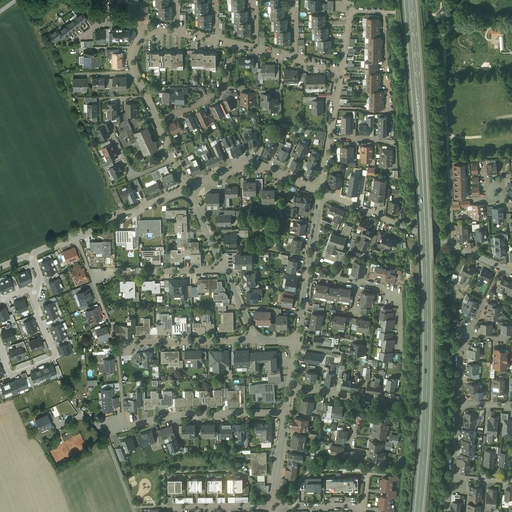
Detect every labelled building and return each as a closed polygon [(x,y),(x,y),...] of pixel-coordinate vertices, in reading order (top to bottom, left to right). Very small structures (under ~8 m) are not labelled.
[(319,0),(313,0),(308,0),(308,6),(311,9),(321,9),(322,9),(322,3),(319,0)] [(87,19),(82,13),(74,19),(79,25),(87,19)] [(74,19),(67,25),(71,32),(79,25),(74,19)] [(59,31),(59,32),(62,36),(63,38),(71,32),(67,25),(59,31)] [(57,29),(49,36),(54,42),(62,36),(59,32),(59,31),(57,29)] [(124,29),(118,29),(118,41),(124,41),(124,39),(129,39),(129,38),(128,31),(128,30),(124,30),(124,29)] [(100,32),(95,32),(96,42),(105,42),(105,38),(105,30),(104,30),(100,30),(100,32)] [(96,53),(84,54),(84,56),(84,64),(84,66),(97,66),(96,53)] [(119,54),(107,54),(107,59),(113,59),(113,67),(122,67),(122,54),(119,54)] [(247,59),(247,58),(239,58),(239,65),(243,65),(244,65),(244,67),(252,67),(253,66),(253,67),(253,62),(253,59),(250,59),(247,59)] [(274,65),(262,65),(262,68),(262,77),(263,77),(274,76),(274,71),(274,65)] [(298,70),(285,71),(285,83),(298,83),(298,81),(298,73),(298,70)] [(121,78),(118,78),(113,78),(113,80),(113,90),(114,90),(114,88),(122,88),(122,90),(127,90),(126,77),(121,77),(121,78)] [(86,78),(73,78),(73,91),(73,90),(81,90),(81,89),(86,89),(86,91),(86,78)] [(104,78),(92,78),(92,88),(101,87),(101,88),(105,88),(104,80),(104,78)] [(170,92),(163,92),(163,97),(162,98),(162,100),(163,101),(163,102),(171,102),(171,99),(176,99),(176,104),(177,104),(178,105),(180,105),(181,104),(182,104),(182,99),(184,97),(184,92),(170,92)] [(269,99),(269,94),(266,94),(261,94),(261,96),(261,106),(269,106),(269,111),(277,111),(277,110),(277,103),(277,99),(269,99)] [(231,97),(223,101),(224,102),(228,110),(234,107),(234,105),(231,97)] [(322,100),(312,100),(312,114),(322,114),(322,100)] [(224,102),(220,104),(224,113),(228,111),(228,110),(224,102)] [(220,103),(217,104),(216,105),(214,106),(213,106),(210,107),(215,118),(218,116),(218,117),(225,114),(220,104),(220,103)] [(91,104),(87,104),(87,116),(97,116),(97,104),(91,104)] [(117,104),(107,104),(107,105),(103,105),(103,110),(108,110),(108,118),(117,118),(117,122),(120,122),(121,122),(123,121),(123,115),(117,115),(117,104)] [(137,104),(126,104),(126,113),(126,116),(128,116),(130,116),(130,115),(136,115),(136,109),(137,109),(137,108),(137,104)] [(204,109),(197,112),(199,118),(201,123),(203,122),(204,125),(210,122),(206,115),(207,115),(204,109)] [(191,115),(186,117),(187,119),(189,125),(191,129),(197,127),(193,118),(191,115)] [(123,121),(121,122),(124,128),(119,130),(122,138),(121,139),(124,147),(132,143),(124,146),(123,142),(130,139),(129,136),(124,126),(129,123),(128,120),(123,121)] [(178,120),(169,125),(172,133),(176,132),(176,133),(182,130),(179,123),(178,120)] [(111,122),(102,122),(104,126),(106,125),(108,130),(113,128),(111,122)] [(129,123),(124,126),(129,136),(135,133),(135,132),(134,133),(129,123)] [(367,124),(360,124),(359,133),(370,133),(370,127),(370,124),(367,124)] [(104,126),(95,130),(97,134),(99,133),(101,138),(103,139),(109,136),(110,134),(108,130),(106,125),(104,126)] [(150,134),(147,127),(135,133),(129,136),(130,139),(123,142),(124,146),(132,143),(134,147),(140,144),(144,154),(158,148),(156,143),(156,141),(154,141),(153,141),(150,134)] [(324,132),(318,131),(315,139),(323,140),(324,132)] [(251,132),(249,132),(249,133),(244,134),(245,135),(244,135),(243,135),(244,138),(245,138),(245,142),(249,141),(249,146),(254,145),(258,145),(257,142),(256,132),(252,133),(252,132),(251,132)] [(235,141),(232,136),(229,138),(233,147),(231,149),(234,157),(243,153),(241,148),(239,145),(237,146),(236,144),(237,143),(236,141),(235,141)] [(270,147),(267,146),(263,156),(270,159),(274,151),(276,152),(280,142),(274,139),(270,147)] [(285,144),(280,142),(276,152),(279,153),(275,161),(283,164),(286,156),(285,156),(287,152),(282,150),(285,144)] [(105,146),(102,148),(105,154),(115,150),(112,143),(105,146)] [(218,144),(213,146),(217,155),(221,153),(218,144)] [(308,147),(300,144),(295,153),(296,154),(293,159),(301,162),(302,159),(298,158),(299,155),(303,157),(308,147)] [(371,146),(362,146),(362,154),(360,154),(360,158),(362,159),(361,162),(362,162),(363,163),(365,163),(366,162),(370,162),(372,161),(372,148),(371,146)] [(211,158),(207,149),(204,151),(202,147),(199,148),(200,151),(202,155),(204,154),(207,159),(206,160),(210,167),(217,164),(214,156),(211,158)] [(115,150),(105,154),(108,161),(111,159),(118,156),(115,150)] [(392,150),(384,150),(384,151),(381,151),(381,154),(380,155),(380,157),(381,158),(381,159),(382,159),(381,166),(383,166),(384,167),(385,167),(386,166),(391,166),(392,150)] [(217,155),(214,156),(217,164),(225,161),(221,153),(217,155)] [(319,157),(311,154),(307,163),(315,166),(319,157)] [(197,164),(193,155),(184,158),(188,165),(190,164),(191,166),(187,168),(189,172),(192,171),(193,175),(202,171),(198,163),(197,164)] [(293,159),(290,167),(297,171),(301,162),(293,159)] [(496,163),(490,164),(490,160),(486,160),(487,168),(488,175),(492,174),(492,172),(496,172),(496,163)] [(113,163),(104,167),(106,171),(111,169),(110,168),(114,166),(113,163)] [(315,166),(307,163),(306,166),(308,167),(305,174),(312,178),(316,170),(314,169),(315,166)] [(114,166),(110,168),(111,169),(112,171),(111,172),(112,174),(113,175),(114,177),(123,173),(122,170),(120,170),(120,168),(121,167),(119,164),(114,166)] [(466,165),(453,166),(454,177),(455,187),(454,188),(455,199),(466,198),(465,192),(465,187),(464,176),(467,176),(466,165)] [(172,173),(162,178),(167,187),(177,183),(172,173)] [(359,176),(348,174),(346,187),(358,189),(359,184),(358,184),(359,176)] [(336,176),(331,175),(329,185),(336,186),(337,182),(339,182),(339,179),(340,177),(337,177),(336,176)] [(142,190),(137,178),(133,180),(138,191),(142,190)] [(155,179),(145,184),(150,195),(161,190),(158,183),(157,183),(156,180),(155,179)] [(387,180),(374,179),(373,192),(370,192),(370,195),(368,196),(368,198),(369,199),(384,201),(387,180)] [(130,185),(120,189),(124,198),(134,193),(130,185)] [(238,187),(226,187),(226,197),(238,197),(238,187)] [(219,202),(219,193),(206,193),(206,207),(219,207),(219,202)] [(303,197),(295,196),(294,204),(301,205),(301,209),(309,211),(311,200),(309,200),(309,197),(303,196),(303,197)] [(394,203),(391,202),(388,212),(397,214),(399,207),(397,207),(398,204),(398,202),(395,202),(394,203)] [(484,204),(471,205),(472,211),(474,211),(474,218),(482,217),(482,214),(484,213),(484,204)] [(345,211),(331,205),(328,213),(334,216),(331,223),(322,219),(321,222),(337,229),(345,211)] [(502,208),(493,208),(493,214),(494,221),(497,221),(497,222),(500,222),(500,221),(503,221),(502,208)] [(186,210),(166,210),(166,217),(166,218),(171,218),(171,216),(177,216),(177,222),(187,222),(187,215),(186,215),(186,210)] [(227,215),(217,215),(217,225),(231,225),(231,215),(227,215)] [(370,222),(362,218),(358,228),(363,230),(364,228),(365,228),(367,225),(368,226),(370,222)] [(160,220),(143,221),(143,230),(147,230),(147,232),(148,232),(148,231),(154,230),(154,234),(160,234),(160,220)] [(177,222),(175,222),(175,231),(181,231),(181,238),(187,238),(187,222),(177,222)] [(297,222),(294,222),(293,227),(296,228),(295,232),(304,234),(306,224),(297,222)] [(347,224),(344,223),(343,227),(344,227),(341,236),(343,237),(344,233),(349,235),(351,227),(347,225),(347,224)] [(486,230),(480,230),(479,224),(476,224),(476,231),(477,241),(485,240),(484,237),(486,237),(486,230)] [(462,225),(453,226),(453,228),(456,228),(457,234),(468,233),(467,226),(462,226),(462,225)] [(363,230),(361,235),(358,242),(358,241),(356,245),(358,245),(358,246),(366,249),(369,241),(365,239),(366,237),(370,239),(373,232),(365,228),(364,228),(363,230)] [(133,231),(120,231),(116,231),(116,242),(126,242),(127,249),(133,249),(133,246),(133,237),(133,231)] [(232,233),(232,235),(225,235),(225,241),(225,247),(230,247),(230,246),(237,246),(236,238),(237,238),(237,233),(232,233)] [(341,236),(331,233),(329,241),(327,241),(326,244),(328,245),(326,250),(327,250),(327,251),(325,257),(339,262),(342,254),(344,255),(346,247),(343,246),(346,239),(349,240),(350,235),(349,235),(344,233),(343,237),(341,236)] [(468,233),(457,234),(457,237),(454,237),(454,239),(457,239),(457,242),(463,241),(463,240),(468,239),(468,233)] [(502,238),(500,238),(500,237),(495,237),(496,255),(501,255),(501,254),(506,253),(505,240),(504,233),(501,234),(502,238)] [(393,240),(384,236),(382,239),(380,244),(386,247),(389,249),(391,246),(394,247),(397,242),(393,241),(393,240)] [(198,242),(189,242),(187,242),(187,238),(181,238),(180,238),(181,247),(184,247),(184,249),(199,249),(198,242)] [(301,240),(293,238),(291,250),(300,252),(302,240),(301,240)] [(110,242),(95,242),(90,242),(90,250),(95,250),(95,252),(104,252),(104,256),(111,256),(110,242)] [(75,248),(63,252),(67,263),(79,258),(75,248)] [(199,249),(184,249),(184,250),(184,255),(191,255),(191,258),(191,262),(194,262),(201,262),(201,253),(199,253),(199,249)] [(156,250),(142,250),(142,257),(151,257),(151,264),(160,263),(160,254),(160,250),(156,250)] [(178,250),(170,250),(171,257),(171,262),(175,262),(175,261),(180,261),(182,261),(182,257),(185,257),(185,258),(191,258),(191,255),(184,255),(184,250),(181,250),(181,253),(178,253),(178,250)] [(252,255),(240,255),(240,254),(236,254),(236,259),(236,267),(241,267),(245,267),(252,267),(252,255)] [(54,264),(51,258),(40,262),(43,269),(54,264)] [(298,261),(289,259),(286,271),(296,272),(298,261)] [(365,263),(354,262),(353,268),(364,270),(365,267),(365,263)] [(57,271),(54,264),(43,269),(46,275),(57,271)] [(474,269),(464,265),(459,276),(462,277),(459,284),(466,287),(470,279),(467,277),(468,276),(471,277),(474,269)] [(379,267),(372,266),(371,272),(378,273),(377,275),(382,276),(381,280),(394,282),(395,276),(390,275),(390,272),(386,271),(386,270),(379,269),(379,267)] [(73,272),(71,273),(73,279),(75,278),(77,282),(82,281),(83,282),(87,280),(88,279),(87,277),(86,277),(83,268),(73,272)] [(364,270),(353,268),(352,275),(356,275),(363,276),(364,270)] [(491,273),(482,269),(479,277),(475,286),(480,288),(484,279),(488,281),(491,273)] [(18,275),(22,285),(31,281),(27,271),(18,275)] [(10,277),(4,280),(8,290),(15,288),(10,277)] [(59,278),(48,282),(53,293),(63,288),(59,278)] [(294,279),(287,278),(286,285),(287,285),(286,288),(295,290),(297,280),(294,279)] [(508,281),(502,278),(497,290),(496,290),(496,291),(503,293),(505,289),(508,281)] [(217,279),(197,280),(198,287),(198,292),(199,292),(204,292),(204,289),(216,289),(217,289),(217,282),(217,279)] [(4,280),(0,280),(0,289),(1,293),(8,290),(4,280)] [(178,295),(178,280),(169,280),(169,293),(168,293),(168,297),(175,297),(175,295),(178,295)] [(186,280),(178,280),(178,295),(181,295),(181,300),(187,300),(186,280)] [(134,281),(120,281),(121,291),(128,291),(128,297),(133,297),(135,297),(135,292),(134,281)] [(152,281),(141,281),(141,286),(143,286),(143,288),(152,288),(152,293),(160,293),(160,288),(160,283),(152,283),(152,281)] [(221,282),(217,282),(217,289),(216,289),(214,292),(214,299),(227,298),(227,295),(224,292),(224,288),(221,286),(221,282)] [(91,296),(89,289),(76,294),(79,301),(91,296)] [(253,293),(247,293),(247,302),(258,302),(258,296),(258,293),(253,293)] [(504,297),(498,294),(496,298),(499,300),(499,301),(501,303),(504,297)] [(94,302),(91,296),(79,301),(82,307),(94,302)] [(284,296),(283,296),(281,303),(283,303),(282,306),(291,308),(292,304),(292,305),(294,298),(293,297),(284,296)] [(15,305),(17,312),(28,309),(24,299),(14,302),(15,305)] [(471,301),(469,300),(464,312),(472,316),(477,304),(471,301)] [(56,308),(54,302),(43,306),(45,313),(56,308)] [(9,314),(5,306),(0,308),(0,320),(9,317),(10,317),(9,314)] [(496,307),(488,306),(488,312),(486,312),(486,318),(492,318),(497,318),(497,313),(499,313),(499,307),(496,307)] [(96,307),(86,311),(89,318),(88,320),(89,322),(91,323),(101,319),(99,314),(96,307)] [(59,315),(56,308),(45,313),(48,319),(59,315)] [(391,309),(383,308),(383,311),(381,311),(380,318),(383,318),(391,319),(392,313),(390,313),(391,309)] [(266,311),(255,311),(255,317),(256,317),(256,323),(269,323),(270,323),(270,313),(270,311),(266,311)] [(233,312),(223,312),(224,326),(219,326),(219,331),(233,331),(233,312)] [(312,313),(311,320),(321,322),(322,314),(318,314),(312,313)] [(209,315),(203,315),(203,321),(201,323),(193,323),(193,333),(204,333),(204,330),(210,330),(211,330),(210,324),(210,321),(209,321),(209,315)] [(281,315),(276,315),(276,323),(276,328),(276,327),(284,327),(284,328),(287,328),(287,315),(281,315)] [(59,316),(53,318),(55,324),(61,321),(59,316)] [(186,317),(180,318),(180,325),(172,325),(172,331),(172,334),(181,334),(181,331),(187,330),(186,326),(186,317)] [(38,329),(33,318),(30,319),(24,322),(28,333),(38,329)] [(144,326),(135,326),(135,332),(135,335),(144,335),(144,332),(150,331),(150,327),(150,318),(147,319),(147,318),(146,318),(146,319),(143,319),(144,326)] [(172,318),(165,318),(166,325),(157,325),(157,327),(157,334),(166,334),(166,331),(172,331),(172,325),(172,318)] [(391,319),(383,318),(382,325),(384,325),(383,328),(391,330),(391,326),(393,327),(394,320),(391,319)] [(135,319),(129,319),(129,326),(121,326),(121,327),(121,335),(130,335),(130,332),(135,332),(135,326),(135,319)] [(321,322),(311,320),(310,327),(316,328),(320,328),(321,322)] [(62,323),(51,327),(53,333),(64,329),(62,323)] [(492,324),(482,324),(481,332),(492,332),(492,324)] [(511,324),(502,325),(502,333),(511,332),(511,324)] [(12,326),(1,331),(5,342),(16,337),(12,326)] [(106,327),(96,331),(100,342),(108,340),(107,337),(109,336),(106,327)] [(391,330),(383,328),(383,331),(381,331),(380,338),(383,338),(391,339),(392,333),(390,332),(391,330)] [(64,329),(53,333),(56,340),(67,335),(64,329)] [(322,337),(314,336),(313,343),(316,343),(316,344),(321,345),(322,344),(322,337)] [(328,337),(322,336),(322,337),(322,344),(330,345),(331,339),(328,339),(328,337)] [(40,337),(29,342),(33,351),(44,347),(42,342),(40,337)] [(383,338),(382,345),(384,345),(383,348),(391,349),(391,346),(393,347),(394,340),(391,339),(383,338)] [(64,345),(59,347),(62,355),(73,350),(70,343),(70,342),(64,345)] [(22,345),(8,350),(11,359),(16,358),(16,359),(22,357),(21,356),(25,354),(22,345)] [(479,347),(474,346),(474,350),(468,350),(468,358),(474,358),(478,358),(479,347)] [(391,349),(383,348),(383,351),(381,351),(380,358),(391,360),(392,353),(390,352),(391,349)] [(502,351),(499,351),(499,349),(494,349),(494,358),(494,359),(496,359),(496,360),(494,360),(494,361),(494,364),(493,368),(495,368),(498,368),(498,366),(501,367),(501,365),(506,365),(507,352),(502,352),(502,351)] [(228,350),(219,351),(219,370),(224,370),(224,364),(229,364),(228,350)] [(201,351),(193,351),(193,352),(186,352),(185,352),(186,362),(195,362),(195,366),(202,366),(201,359),(201,351)] [(219,351),(209,351),(210,365),(214,365),(214,371),(219,370),(219,351)] [(244,351),(244,352),(239,352),(239,351),(234,351),(235,367),(238,367),(238,371),(247,371),(246,367),(249,367),(249,353),(249,351),(244,351)] [(276,351),(259,352),(260,359),(267,358),(268,370),(266,370),(266,371),(268,371),(278,370),(276,351)] [(149,352),(143,353),(136,354),(132,357),(132,361),(135,361),(135,362),(135,363),(136,363),(137,363),(138,363),(139,362),(139,361),(143,361),(143,365),(145,367),(152,366),(152,360),(152,355),(151,355),(150,353),(149,352)] [(171,352),(161,352),(162,363),(170,363),(170,366),(178,366),(179,366),(178,361),(178,352),(171,352)] [(249,353),(249,367),(250,370),(259,369),(259,360),(260,360),(260,359),(259,352),(249,353)] [(314,353),(306,352),(304,362),(309,363),(319,364),(321,354),(318,354),(317,354),(315,354),(314,353)] [(106,359),(104,359),(104,360),(105,365),(102,366),(102,372),(108,372),(108,370),(112,370),(112,365),(114,365),(113,358),(106,359)] [(54,364),(42,368),(46,379),(58,374),(55,366),(54,364)] [(477,364),(467,364),(467,373),(469,373),(470,375),(470,373),(477,373),(477,368),(478,366),(478,365),(477,364)] [(42,368),(30,373),(31,376),(34,383),(46,379),(42,368)] [(314,372),(306,371),(306,372),(307,372),(306,377),(305,381),(315,382),(316,373),(314,372)] [(349,373),(345,372),(344,379),(343,379),(342,387),(350,388),(351,380),(348,379),(349,373)] [(335,375),(327,374),(325,384),(333,386),(335,375)] [(355,381),(351,380),(350,388),(358,390),(359,381),(360,375),(356,374),(355,381)] [(371,384),(367,383),(366,391),(373,392),(375,377),(373,376),(371,384)] [(24,377),(10,383),(14,393),(28,388),(24,377)] [(380,377),(375,377),(373,392),(379,394),(381,386),(378,385),(380,377)] [(391,380),(387,379),(387,380),(386,386),(385,391),(385,394),(393,396),(394,387),(396,379),(391,378),(391,380)] [(0,390),(3,398),(14,393),(10,383),(0,386),(0,390)] [(270,383),(256,384),(256,385),(257,385),(257,391),(264,391),(264,401),(274,401),(273,384),(273,383),(270,383)] [(504,386),(493,386),(493,392),(493,396),(497,396),(497,392),(504,393),(504,386)] [(102,399),(111,398),(111,394),(114,394),(113,388),(101,389),(102,399)] [(199,397),(193,397),(193,404),(193,407),(202,406),(202,404),(207,404),(207,397),(207,390),(199,390),(199,397)] [(221,390),(214,390),(214,397),(207,397),(207,404),(207,406),(217,406),(217,404),(222,404),(222,397),(222,390),(221,390)] [(151,391),(152,399),(145,399),(144,399),(144,407),(144,408),(153,408),(153,405),(158,405),(158,399),(158,391),(151,391)] [(165,391),(165,398),(158,399),(158,405),(158,408),(167,407),(167,405),(172,405),(172,404),(172,399),(172,391),(165,391)] [(185,398),(178,398),(178,407),(188,407),(188,405),(193,404),(193,397),(193,391),(185,391),(185,398)] [(239,391),(228,391),(228,406),(240,405),(240,394),(240,391),(239,391)] [(135,399),(128,399),(128,405),(128,408),(136,408),(136,405),(141,405),(141,392),(135,392),(135,399)] [(102,399),(99,399),(99,400),(105,399),(105,403),(103,404),(104,411),(112,411),(112,407),(119,406),(118,397),(111,398),(102,399)] [(313,401),(302,399),(300,410),(312,412),(313,401)] [(335,404),(327,403),(325,413),(333,415),(335,404)] [(343,406),(335,404),(333,415),(341,416),(343,406)] [(465,425),(466,425),(474,426),(474,425),(475,414),(466,413),(465,417),(464,417),(464,421),(465,421),(465,425)] [(46,414),(35,419),(40,430),(46,427),(51,425),(49,419),(46,414)] [(495,417),(490,416),(490,420),(488,420),(488,428),(497,428),(498,421),(495,420),(495,417)] [(303,418),(295,417),(295,421),(293,420),(293,424),(294,424),(294,428),(306,430),(306,429),(305,429),(305,426),(307,425),(308,419),(303,418)] [(385,422),(375,420),(373,427),(375,428),(387,430),(388,427),(390,427),(391,420),(385,419),(385,422)] [(508,420),(504,420),(503,422),(502,436),(509,437),(510,435),(511,434),(511,433),(511,426),(511,420),(508,420)] [(244,423),(232,424),(232,425),(232,434),(239,434),(239,439),(244,439),(244,432),(244,423)] [(271,423),(262,423),(262,424),(256,424),(256,431),(263,430),(263,441),(272,441),(271,423)] [(227,424),(221,424),(221,433),(221,438),(226,438),(226,436),(233,436),(232,434),(232,425),(227,425),(227,424)] [(172,426),(160,430),(162,435),(164,439),(169,437),(170,441),(170,442),(176,440),(176,439),(174,435),(175,435),(172,426)] [(387,430),(375,428),(373,427),(370,427),(374,428),(373,435),(379,436),(379,437),(385,438),(387,430)] [(497,428),(488,428),(487,436),(488,436),(488,439),(493,440),(494,436),(496,436),(497,428)] [(466,429),(462,429),(462,433),(464,433),(464,437),(472,437),(473,430),(466,429)] [(347,432),(339,430),(338,440),(344,441),(345,441),(347,432)] [(71,431),(62,435),(64,441),(74,436),(71,431)] [(152,431),(139,435),(143,446),(154,442),(155,441),(154,438),(152,431)] [(305,436),(293,434),(291,445),(299,446),(302,447),(303,440),(305,441),(305,436)] [(398,436),(390,435),(389,442),(393,442),(397,443),(398,440),(398,436)] [(158,436),(154,438),(155,441),(154,442),(156,450),(162,448),(161,444),(158,436)] [(131,438),(120,442),(122,447),(116,450),(120,460),(127,458),(125,452),(135,448),(131,438)] [(176,439),(176,440),(170,442),(170,441),(168,442),(171,451),(180,448),(176,439)] [(384,444),(372,442),(372,445),(370,446),(370,450),(385,453),(385,452),(382,452),(384,444)] [(472,445),(461,444),(461,447),(463,447),(462,451),(471,452),(472,445)] [(344,447),(331,445),(331,450),(332,450),(331,453),(343,455),(344,447)] [(385,453),(370,450),(368,458),(379,460),(378,463),(385,464),(386,458),(385,458),(385,453)] [(491,451),(485,451),(484,465),(487,465),(489,464),(493,464),(494,457),(493,457),(493,455),(494,455),(494,453),(494,451),(491,451)] [(266,453),(252,453),(252,464),(266,464),(265,464),(265,459),(266,459),(266,453)] [(290,453),(288,465),(297,466),(298,460),(298,459),(296,459),(297,454),(291,453),(290,453)] [(509,453),(505,453),(505,454),(503,454),(500,453),(500,455),(499,465),(508,466),(509,453)] [(469,459),(461,458),(461,459),(463,460),(462,466),(462,471),(463,472),(464,472),(465,471),(469,471),(470,463),(468,462),(469,459)] [(266,464),(252,464),(252,469),(254,469),(254,475),(266,475),(266,464)] [(297,466),(288,465),(288,466),(287,466),(286,469),(286,470),(287,471),(286,477),(290,477),(294,475),(294,471),(296,471),(297,466)] [(358,478),(327,478),(327,490),(358,490),(358,478)] [(265,481),(258,481),(258,484),(259,486),(262,489),(264,491),(268,493),(269,486),(265,486),(265,481)] [(494,489),(489,489),(489,492),(487,492),(486,508),(487,508),(487,511),(492,511),(492,509),(495,509),(496,493),(494,493),(494,489)] [(458,503),(453,502),(453,506),(451,506),(450,511),(459,511),(460,507),(458,506),(458,503)]
